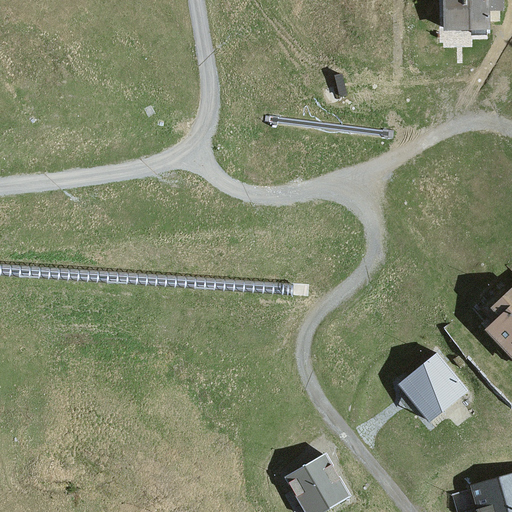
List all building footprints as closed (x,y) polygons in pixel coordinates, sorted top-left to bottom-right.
[(506,0),(446,0),(446,33),(492,34),(492,12),(507,12),(506,0)] [(511,299),(504,307),(511,315),(511,318),(500,330),(511,343),(511,299)] [(445,354),(406,386),(437,423),(476,390),(445,354)] [(336,453),(296,475),(316,511),(330,511),(360,496),(336,453)] [(511,511),(511,477),(471,489),(477,511),(511,511)]
